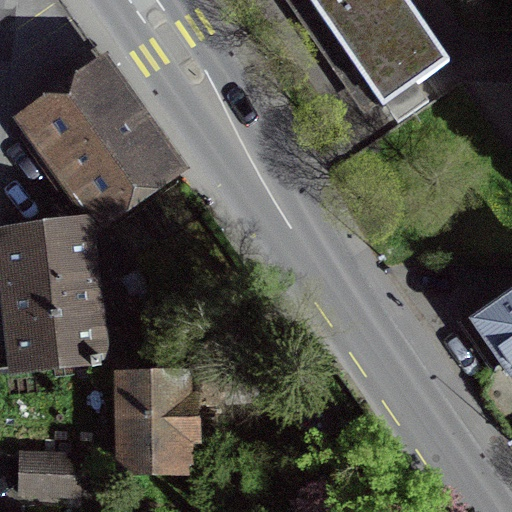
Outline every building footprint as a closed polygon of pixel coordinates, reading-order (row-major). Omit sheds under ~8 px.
[(443,72),(392,0),(297,0),(379,116),(443,72)] [(15,129),(96,242),(185,179),(104,66),(15,129)] [(0,236),(0,240),(18,368),(102,357),(100,340),(93,290),(82,291),(73,227),(0,236)] [(511,298),(468,329),(511,391),(511,298)] [(102,377),(124,376),(196,377),(192,340),(100,340),(102,357),(102,377)] [(124,376),(123,479),(197,480),(198,444),(210,444),(211,407),(196,407),(196,377),(124,376)] [(85,459),(19,458),(18,500),(85,501),(85,459)]
